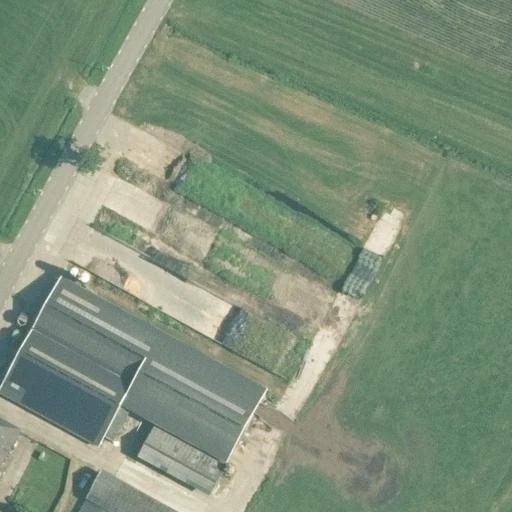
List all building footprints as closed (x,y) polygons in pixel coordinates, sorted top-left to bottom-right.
[(142,226),(153,204),(133,194),(122,215),(142,226)] [(60,282),(0,391),(0,393),(99,448),(104,440),(112,444),(130,411),(156,426),(227,465),(266,394),(60,282)] [(0,422),(0,479),(5,471),(0,469),(20,433),(0,422)] [(227,465),(156,426),(140,455),(211,494),(227,465)] [(168,511),(102,475),(80,511),(168,511)]
